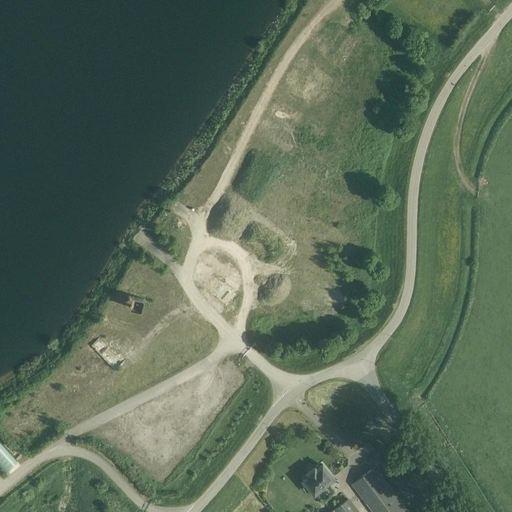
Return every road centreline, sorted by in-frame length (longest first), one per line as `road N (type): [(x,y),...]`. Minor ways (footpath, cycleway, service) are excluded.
road 1 (unclassified): [(355,365),(394,324),(405,297),(423,140),(452,80),(511,7)]
road 2 (unclassified): [(193,511),(290,392),(355,365)]
road 3 (unclassified): [(459,511),(355,365)]
road 4 (track): [(494,30),(455,142),(476,195)]
